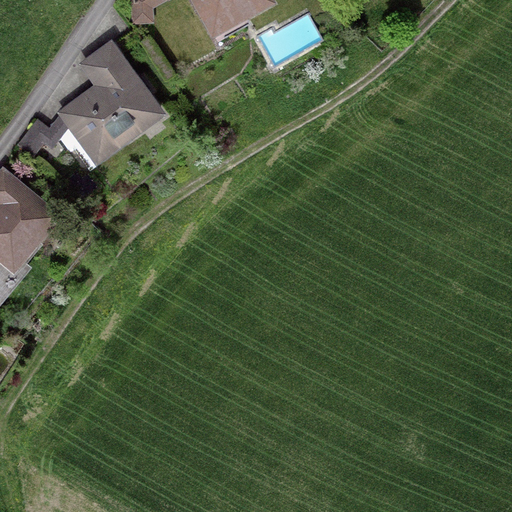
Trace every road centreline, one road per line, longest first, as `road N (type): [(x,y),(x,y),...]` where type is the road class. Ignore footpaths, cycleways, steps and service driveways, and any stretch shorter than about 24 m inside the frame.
road 1 (track): [(0,415),(134,229),(365,82),(449,0)]
road 2 (unclassified): [(0,154),(104,0)]
